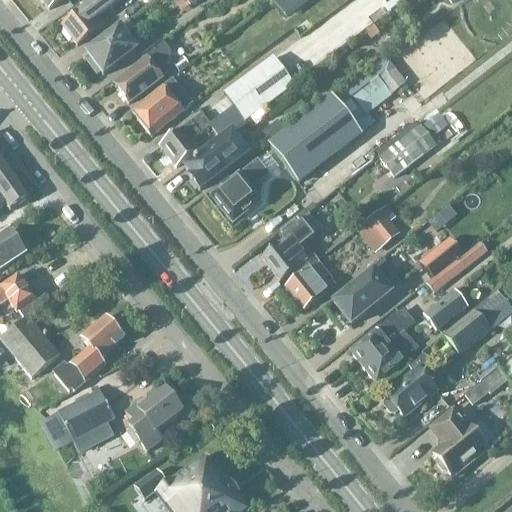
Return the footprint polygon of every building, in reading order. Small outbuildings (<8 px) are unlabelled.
[(39,0),(48,11),(63,0),(39,0)] [(70,21),(61,28),(77,47),(99,31),(92,23),(120,1),(118,0),(89,0),(67,17),(70,21)] [(352,0),(272,60),(273,61),(291,86),(389,14),(378,0),(352,0)] [(378,0),(389,14),(389,15),(409,0),(378,0)] [(135,31),(129,22),(86,55),(88,58),(84,61),(97,77),(101,75),(103,77),(136,52),(125,38),(135,31)] [(196,62),(213,52),(207,42),(190,52),(196,62)] [(137,70),(114,88),(128,106),(151,88),(151,87),(169,73),(164,67),(168,64),(169,55),(161,43),(141,59),(145,64),(138,70),(137,70)] [(183,59),(173,67),(179,75),(187,70),(189,68),(183,59)] [(293,88),(291,86),(273,61),(223,97),(243,124),(293,88)] [(405,86),(385,61),(374,69),(395,95),(405,86)] [(172,81),(131,114),(151,139),(182,114),(199,100),(189,89),(182,94),(172,81)] [(425,119),(434,129),(441,123),(450,133),(467,117),(449,97),(425,119)] [(331,98),(267,147),(297,186),(361,137),(331,98)] [(190,143),(211,128),(202,116),(190,124),(159,147),(176,169),(197,153),(190,143)] [(277,123),(258,138),(265,147),(285,133),(277,123)] [(231,135),(185,170),(192,178),(190,180),(199,192),(247,156),(231,135)] [(405,137),(378,159),(394,177),(420,155),(405,137)] [(6,198),(15,209),(27,200),(17,187),(18,184),(14,178),(11,178),(0,162),(0,197),(2,201),(6,198)] [(257,162),(211,198),(232,225),(259,204),(248,190),(267,175),(257,162)] [(2,201),(0,197),(0,209),(5,206),(10,213),(15,209),(6,198),(2,201)] [(386,208),(380,213),(363,226),(382,250),(399,236),(394,230),(400,225),(386,208)] [(278,237),(283,243),(262,260),(280,282),(306,262),(298,251),(312,240),(297,222),(278,237)] [(0,272),(24,256),(9,233),(0,238),(0,272)] [(462,256),(452,243),(420,269),(431,281),(462,256)] [(486,254),(480,245),(464,258),(470,266),(486,254)] [(323,289),(332,282),(323,271),(326,268),(320,260),(308,269),(309,270),(308,271),(285,289),(303,312),(326,294),(323,289)] [(446,286),(465,272),(458,262),(439,277),(446,286)] [(390,294),(372,273),(333,305),(340,315),(339,319),(345,326),(349,325),(350,327),(390,294)] [(16,314),(35,301),(18,276),(0,288),(0,290),(2,293),(0,294),(0,306),(7,301),(16,314)] [(467,310),(455,294),(423,319),(435,335),(467,310)] [(481,323),(505,304),(497,294),(443,339),(459,359),(490,333),(481,323)] [(27,319),(0,341),(0,369),(13,359),(31,381),(59,358),(27,319)] [(64,367),(54,377),(69,395),(72,392),(75,395),(105,369),(99,363),(124,342),(114,331),(116,329),(109,321),(107,323),(104,319),(80,340),(90,351),(67,371),(64,367)] [(361,368),(397,340),(385,325),(375,332),(349,353),(361,368)] [(403,334),(397,340),(361,368),(376,386),(402,365),(418,352),(403,334)] [(385,397),(387,400),(384,403),(384,408),(390,416),(395,416),(398,413),(404,420),(436,394),(422,376),(432,368),(424,357),(408,369),(413,375),(385,397)] [(511,361),(502,370),(511,382),(511,361)] [(482,387),(466,401),(473,410),(490,396),(482,387)] [(126,416),(133,426),(128,430),(146,454),(161,443),(155,435),(182,415),(165,392),(138,413),(135,409),(126,416)] [(99,393),(46,421),(61,449),(114,421),(99,393)] [(481,422),(470,431),(467,427),(466,428),(453,412),(430,431),(443,446),(432,455),(437,461),(436,466),(442,473),(447,473),(452,479),(487,451),(484,448),(495,439),(481,422)] [(157,473),(134,490),(144,504),(155,496),(167,511),(249,511),(218,471),(215,473),(204,459),(167,487),(157,473)]
